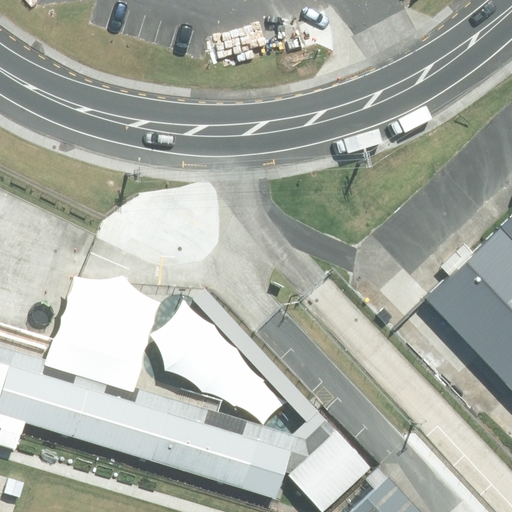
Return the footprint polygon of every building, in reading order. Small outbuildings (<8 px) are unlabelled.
[(511,216),(430,293),(511,379),(511,216)] [(154,333),(152,334),(153,338),(154,338),(155,339),(156,341),(157,342),(158,343),(158,344),(159,346),(160,347),(161,349),(161,350),(162,351),(163,353),(163,354),(164,356),(164,357),(164,359),(165,360),(165,362),(165,363),(165,365),(165,366),(165,368),(165,369),(167,370),(168,370),(170,370),(172,370),(173,371),(175,371),(177,372),(178,372),(180,373),(181,374),(183,375),(184,375),(186,376),(187,377),(189,378),(190,379),(192,380),(193,381),(194,382),(195,384),(197,385),(198,386),(199,387),(200,389),(201,390),(202,392),(203,392),(205,392),(206,392),(208,392),(209,392),(211,392),(212,392),(213,393),(215,393),(216,393),(218,394),(219,394),(220,395),(222,395),(223,396),(224,397),(226,397),(227,398),(228,399),(229,400),(230,401),(231,402),(233,403),(234,404),(235,405),(236,406),(236,404),(237,403),(238,401),(239,400),(240,398),(241,397),(242,395),(244,394),(245,392),(246,391),(247,390),(249,389),(250,387),(252,386),(253,385),(255,384),(256,383),(258,382),(260,382),(261,381),(263,380),(265,379),(263,378),(261,377),(260,376),(258,375),(256,374),(255,373),(253,372),(252,371),(251,369),(249,368),(248,366),(247,365),(246,364),(244,362),(243,360),(242,359),(241,357),(240,355),(239,354),(239,352),(238,350),(237,348),(236,347),(231,343),(226,338),(222,333),(217,328),(213,323),(211,322),(209,321),(208,321),(206,320),(205,319),(203,319),(202,318),(200,317),(199,316),(198,315),(196,314),(195,313),(194,312),(192,310),(191,309),(190,308),(189,307),(188,305),(187,304),(186,302),(185,301),(184,300),(183,298),(183,299),(182,301),(181,303),(181,305),(180,307),(179,309),(178,311),(177,312),(176,314),(174,316),(173,317),(172,319),(170,320),(169,322),(168,323),(166,325),(164,326),(163,327),(161,329),(160,330),(158,331),(156,332),(154,333)] [(283,439),(6,359),(0,380),(0,415),(268,493),(283,439)] [(282,468),(322,510),(368,466),(328,425),(282,468)] [(350,511),(424,511),(390,475),(350,511)]
